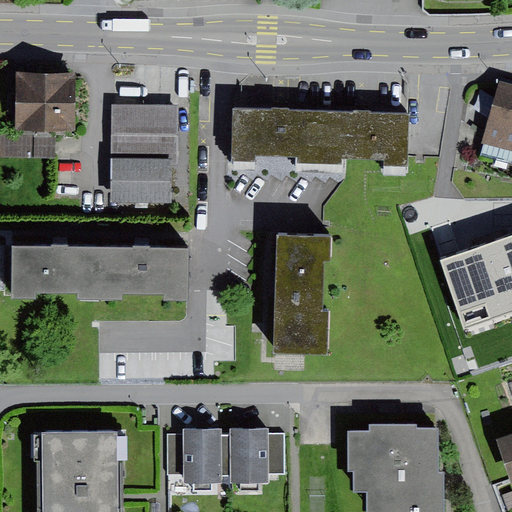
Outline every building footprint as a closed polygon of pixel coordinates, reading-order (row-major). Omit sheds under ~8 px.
[(77,77),(17,75),(15,135),(75,137),(77,77)] [(511,87),(500,84),(484,144),(511,151),(511,87)] [(176,109),(111,109),(111,201),(168,201),(168,164),(176,164),(176,109)] [(323,116),(232,113),(230,166),(260,167),(260,159),(298,160),(297,165),(321,166),(323,116)] [(409,119),(323,116),(321,166),(342,167),(342,161),(385,162),(385,168),(407,169),(409,119)] [(56,138),(0,135),(0,157),(55,160),(56,138)] [(332,243),(278,240),(273,357),(328,359),(330,316),(320,315),(323,264),(331,265),(332,243)] [(511,243),(449,261),(464,312),(511,298),(511,243)] [(102,252),(12,251),(12,301),(36,301),(36,296),(78,296),(78,303),(101,303),(102,252)] [(188,253),(102,252),(101,303),(124,303),(124,297),(164,298),(165,304),(187,304),(188,253)] [(369,433),(348,433),(348,474),(354,474),(354,493),(368,493),(367,511),(444,511),(445,476),(437,476),(437,432),(416,432),(416,427),(369,427),(369,433)] [(221,432),(184,432),(183,436),(183,475),(184,484),(221,484),(222,478),(221,437),(221,432)] [(269,432),(230,432),(230,437),(231,478),(231,486),(269,485),(269,476),(269,435),(269,432)] [(126,433),(35,433),(35,464),(41,464),(41,511),(119,511),(120,498),(120,462),(126,462),(126,433)] [(284,435),(269,435),(269,476),(285,475),(284,435)] [(183,436),(168,436),(168,475),(183,475),(183,436)] [(511,436),(495,442),(511,490),(511,489),(511,436)] [(230,437),(221,437),(222,478),(231,478),(230,437)]
